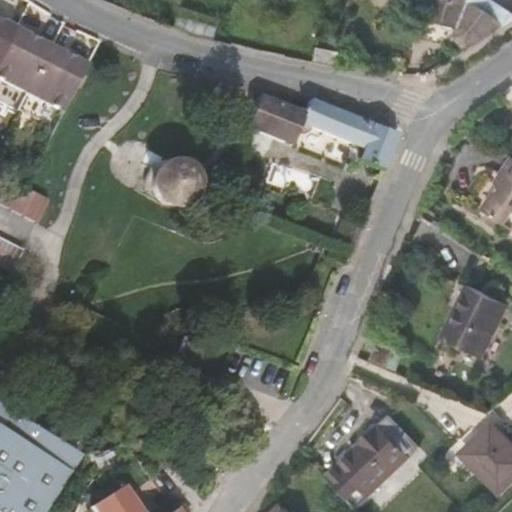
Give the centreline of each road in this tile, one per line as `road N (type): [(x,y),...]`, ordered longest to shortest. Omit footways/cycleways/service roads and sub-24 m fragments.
road 1 (residential): [(226,511),(319,386),(410,160),(439,113)]
road 2 (residential): [(439,113),(156,44),(64,0)]
